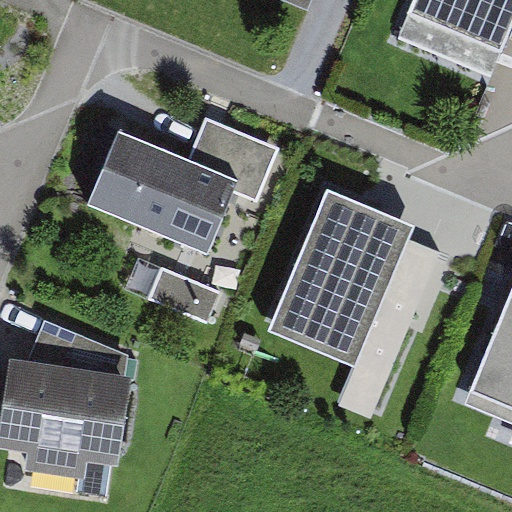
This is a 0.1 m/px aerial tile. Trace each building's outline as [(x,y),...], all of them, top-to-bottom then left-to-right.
[(318,0),(267,0),(311,18),(318,0)] [(511,0),(441,0),(415,69),(503,101),(511,77),(511,0)] [(186,169),(240,192),(237,198),(257,207),(280,154),(207,122),(186,169)] [(120,140),(88,215),(208,266),(237,198),(240,192),(186,169),(120,140)] [(328,200),(269,342),(356,378),(415,236),(328,200)] [(149,303),(208,328),(221,297),(163,272),(149,303)] [(45,326),(25,372),(124,388),(129,361),(45,326)] [(511,419),(511,327),(481,408),(511,419)] [(0,459),(29,464),(26,479),(86,488),(88,473),(118,478),(119,467),(123,442),(132,389),(124,388),(25,372),(11,370),(2,422),(0,436),(0,459)]
